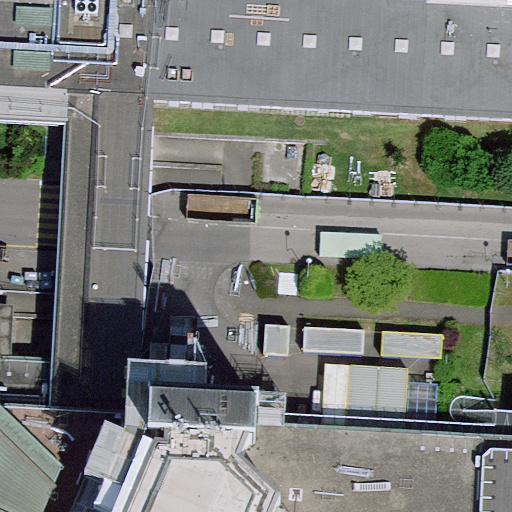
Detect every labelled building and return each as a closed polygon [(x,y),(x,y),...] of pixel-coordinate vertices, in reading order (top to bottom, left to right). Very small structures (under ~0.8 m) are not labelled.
[(0,0),(0,100),(68,105),(68,97),(71,0),(0,0)] [(71,0),(68,97),(85,98),(154,102),(511,120),(511,10),(433,6),(393,6),(390,0),(71,0)] [(511,0),(433,0),(433,6),(511,10),(511,0)] [(85,98),(68,97),(68,105),(67,116),(67,129),(62,221),(60,273),(56,361),(53,420),(135,424),(143,276),(146,227),(151,149),(154,102),(85,98)] [(0,125),(58,128),(67,129),(67,116),(68,105),(0,100),(0,125)] [(53,420),(56,361),(0,356),(0,414),(4,418),(53,420)] [(257,441),(259,408),(157,402),(150,401),(149,425),(147,465),(159,465),(256,470),(257,441)] [(0,414),(0,511),(142,511),(159,465),(147,465),(149,425),(135,424),(53,420),(4,418),(0,414)] [(511,511),(511,454),(257,441),(256,470),(250,493),(271,511),(511,511)] [(159,465),(142,511),(271,511),(250,493),(256,470),(159,465)]
